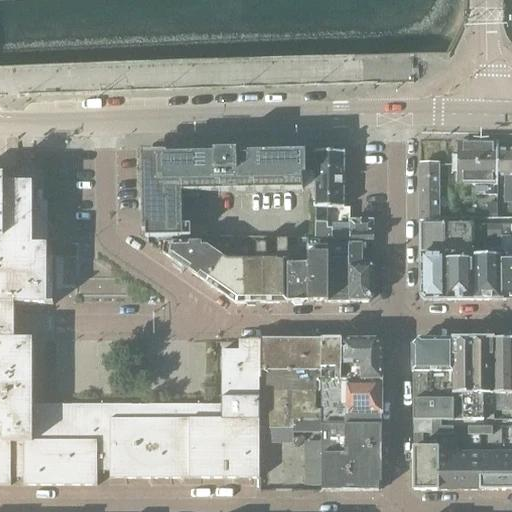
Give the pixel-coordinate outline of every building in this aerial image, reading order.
[(498,143),(458,143),(458,156),(451,156),(451,171),(457,171),(457,186),(474,186),(474,196),(497,196),(498,178),(498,150),(497,150),(498,143)] [(506,196),(509,196),(509,215),(511,214),(511,150),(498,150),(498,178),(506,178),(506,196)] [(182,227),(182,225),(181,193),(303,191),(302,154),(237,155),(237,153),(223,153),(213,153),(213,156),(143,157),(144,211),(145,239),(190,238),(190,226),(186,226),(186,227),(182,227)] [(316,209),(316,242),(327,242),(332,241),(332,229),(327,229),(327,209),(343,210),(343,153),(315,153),(315,155),(315,181),(315,195),(312,195),(312,201),(315,201),(315,209),(316,209)] [(419,165),(419,222),(438,222),(438,221),(437,165),(419,165)] [(0,340),(14,340),(14,326),(14,305),(53,305),(53,304),(47,304),(47,203),(33,203),(33,185),(0,185),(0,340)] [(498,220),(498,215),(497,205),(488,205),(488,220),(498,220)] [(372,222),(349,221),(349,242),(372,242),(372,222)] [(420,297),(424,301),(444,301),(444,225),(419,225),(420,297)] [(473,226),(444,225),(444,301),(473,302),(473,257),(473,226)] [(500,225),(487,225),(487,238),(500,238),(500,225)] [(501,302),(511,301),(511,225),(500,225),(500,238),(501,250),(501,302)] [(278,262),(266,262),(265,262),(266,304),(288,304),(287,258),(288,258),(287,241),(278,241),(278,262)] [(328,303),(327,246),(327,242),(316,242),(310,242),(310,241),(307,241),(307,242),(308,303),(328,303)] [(300,258),(288,258),(287,258),(288,304),(308,303),(307,242),(300,242),(300,258)] [(162,254),(206,284),(223,259),(201,244),(164,244),(162,254)] [(244,304),(266,304),(265,262),(266,262),(266,245),(257,245),(257,262),(244,262),(244,304)] [(328,303),(349,303),(348,245),(327,246),(328,303)] [(366,246),(348,245),(349,303),(369,303),(373,298),(372,267),(362,268),(362,250),(366,250),(366,246)] [(473,302),(501,302),(501,250),(490,250),(490,257),(473,257),(473,302)] [(244,304),(244,262),(228,262),(223,259),(206,284),(236,304),(244,304)] [(32,340),(14,340),(0,340),(0,486),(97,486),(97,479),(180,479),(259,479),(259,429),(259,341),(238,341),(238,351),(221,351),(221,405),(32,405),(32,340)] [(259,429),(293,429),(294,429),(294,420),(321,421),(321,367),(321,341),(259,341),(259,429)] [(321,341),(321,367),(331,367),(332,370),(341,370),(341,341),(321,341)] [(341,341),(341,370),(341,379),(346,379),(346,375),(354,375),(354,382),(381,382),(381,346),(375,341),(341,341)] [(453,401),(453,395),(452,341),(418,341),(413,347),(413,401),(453,401)] [(452,341),(453,395),(457,395),(457,421),(473,421),(473,341),(452,341)] [(493,421),(493,341),(473,341),(473,421),(493,421)] [(511,420),(511,341),(493,341),(493,421),(511,420)] [(381,382),(354,382),(330,382),(330,417),(359,417),(359,422),(367,422),(367,426),(381,426),(381,382)] [(440,421),(453,421),(453,401),(413,401),(413,421),(430,421),(440,421)] [(430,421),(413,421),(413,423),(413,432),(413,435),(422,435),(422,434),(430,434),(430,421)] [(440,423),(440,421),(430,421),(430,434),(430,436),(440,436),(440,428),(440,423)] [(381,426),(367,426),(321,426),(321,443),(321,461),(381,461),(381,426)] [(479,436),(491,436),(491,427),(479,428),(479,436)] [(452,428),(440,428),(440,436),(452,436),(452,428)] [(479,436),(479,428),(467,428),(467,436),(479,436)] [(413,450),(422,450),(422,435),(413,435),(413,450)] [(321,487),(321,461),(321,443),(304,443),(303,487),(321,487)] [(437,450),(422,450),(413,450),(413,484),(413,492),(420,491),(437,491),(437,453),(437,450)] [(458,453),(437,453),(437,491),(458,491),(458,453)] [(458,453),(458,491),(479,491),(479,453),(458,453)] [(501,453),(479,453),(479,491),(501,491),(501,453)] [(511,453),(501,453),(501,491),(511,491),(511,453)] [(321,461),(321,487),(321,492),(378,493),(378,484),(381,484),(381,461),(321,461)]
